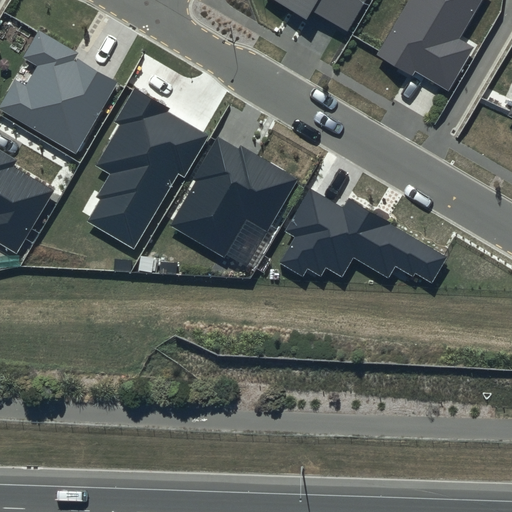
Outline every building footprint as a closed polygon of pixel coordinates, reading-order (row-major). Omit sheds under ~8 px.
[(273,0),(306,19),(312,9),(348,30),(365,0),(273,0)] [(483,0),(407,0),(375,55),(412,76),(415,70),(449,90),(474,48),(460,40),(483,0)] [(77,52),(38,30),(23,57),(36,65),(26,83),(14,76),(0,100),(0,111),(76,155),(117,82),(73,57),(77,52)] [(169,108),(134,87),(113,122),(118,125),(94,166),(109,175),(96,197),(100,199),(88,220),(133,247),(177,172),(184,176),(207,136),(167,112),(169,108)] [(239,149),(218,137),(193,180),(196,181),(170,225),(224,258),(227,253),(247,264),(297,179),(241,146),(239,149)] [(16,159),(0,149),(0,243),(16,253),(53,191),(12,166),(16,159)] [(448,256),(349,198),(343,209),(310,190),(285,231),(295,236),(280,262),(302,276),(307,268),(321,276),(326,268),(342,277),(353,257),(389,278),(395,267),(414,278),(416,274),(432,284),(448,256)]
